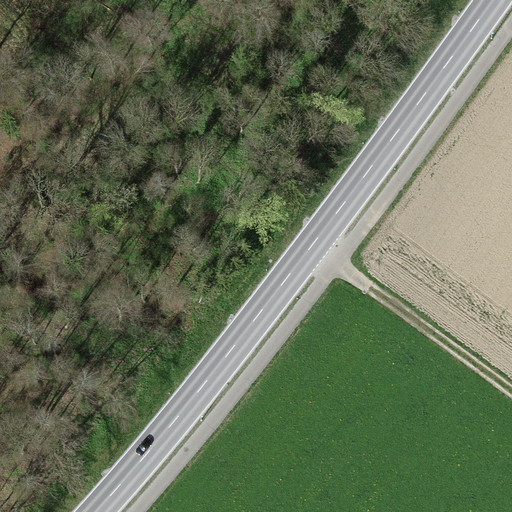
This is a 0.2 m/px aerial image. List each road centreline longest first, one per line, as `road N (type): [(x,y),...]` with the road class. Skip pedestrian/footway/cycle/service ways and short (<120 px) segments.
road 1 (primary): [(97,511),(310,250),(489,0)]
road 2 (track): [(511,393),(310,250)]
